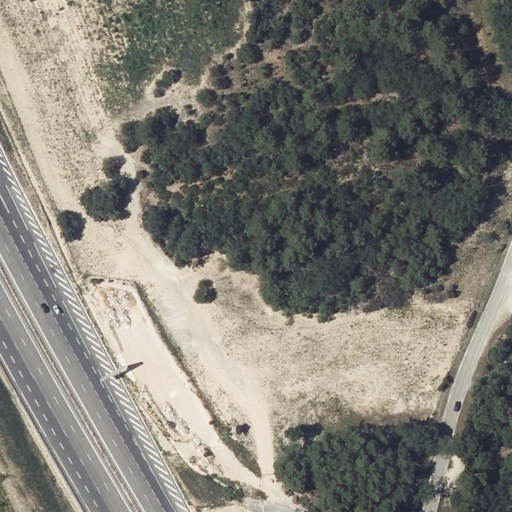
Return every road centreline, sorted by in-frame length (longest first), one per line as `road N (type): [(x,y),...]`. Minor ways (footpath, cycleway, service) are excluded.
road 1 (track): [(272,508),(255,409),(146,243),(117,156)]
road 2 (tertiary): [(429,511),(449,419),(511,256)]
road 3 (motorway): [(154,511),(27,295)]
road 4 (motorway): [(0,311),(117,511)]
road 5 (track): [(128,323),(208,441),(231,467),(269,486)]
